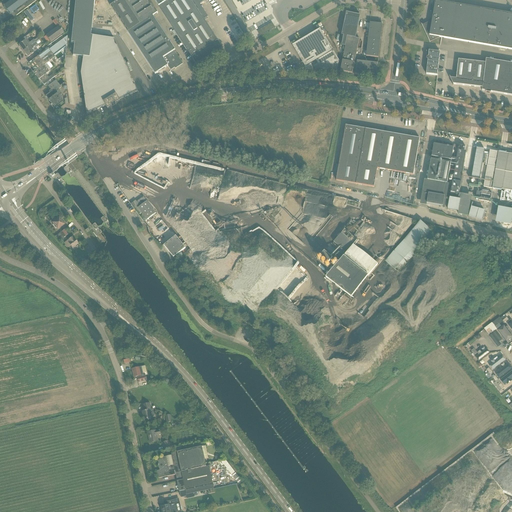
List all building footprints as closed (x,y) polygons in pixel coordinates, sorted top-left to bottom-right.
[(4,25),(21,12),(37,0),(11,0),(4,6),(3,6),(9,15),(1,21),(4,25)] [(138,91),(114,39),(91,36),(94,0),(75,0),(71,43),(74,43),(73,56),(84,57),(81,74),(87,114),(105,106),(108,109),(112,106),(111,105),(115,103),(116,104),(120,101),(119,99),(138,91)] [(174,49),(172,45),(153,16),(158,13),(149,0),(120,0),(111,6),(155,74),(168,66),(170,70),(174,68),(175,69),(176,69),(175,68),(182,64),(178,58),(179,57),(174,49)] [(206,56),(221,46),(221,47),(222,47),(204,20),(208,17),(199,5),(206,0),(154,0),(196,64),(204,58),(204,57),(206,55),(206,56)] [(511,14),(440,2),(435,1),(432,21),(432,23),(423,27),(422,25),(422,24),(421,24),(430,42),(439,37),(511,49),(511,14)] [(24,12),(29,22),(33,19),(28,10),(24,12)] [(355,61),(359,39),(355,38),(359,20),(360,16),(356,15),(347,13),(343,36),(344,36),(343,46),(345,46),(342,61),(340,71),(352,74),(353,75),(354,75),(355,75),(355,74),(355,75),(376,77),(377,69),(378,69),(378,67),(377,67),(378,64),(355,61)] [(272,23),(257,32),(260,36),(275,27),(272,23)] [(370,23),(366,56),(378,58),(378,57),(382,25),(382,24),(370,23)] [(50,43),(63,33),(58,26),(45,36),(50,43)] [(339,61),(322,33),(320,29),(292,46),(307,70),(337,72),(339,61)] [(23,51),(35,42),(34,40),(29,43),(25,37),(24,38),(20,41),(22,43),(19,45),(19,46),(20,49),(21,48),(23,51)] [(49,50),(54,55),(66,46),(67,37),(49,50)] [(34,53),(33,52),(34,52),(32,50),(34,49),(33,48),(37,44),(35,42),(23,51),(28,57),(34,53)] [(51,70),(46,63),(54,57),(48,49),(29,63),(34,70),(35,69),(36,70),(34,72),(44,85),(55,77),(54,74),(49,78),(46,74),(49,72),(49,71),(51,70)] [(439,64),(440,53),(429,51),(429,54),(428,54),(427,56),(428,56),(428,57),(427,57),(427,58),(426,58),(426,59),(427,59),(427,60),(428,60),(427,63),(426,74),(437,76),(439,64)] [(485,92),(491,93),(491,92),(511,95),(511,63),(486,59),(485,63),(459,60),(456,79),(450,78),(450,77),(453,86),(454,86),(453,84),(482,88),(482,91),(486,91),(486,92),(485,92)] [(55,108),(57,111),(65,105),(59,97),(62,94),(56,86),(58,84),(59,86),(65,81),(61,76),(48,86),(50,90),(48,92),(49,93),(45,96),(48,100),(55,108)] [(413,175),(420,139),(346,126),(336,181),(374,188),(377,169),(413,175)] [(434,144),(427,181),(447,184),(454,146),(446,143),(445,146),(438,145),(434,144)] [(464,146),(459,145),(449,199),(458,201),(466,153),(463,152),(464,146)] [(475,148),(471,178),(480,179),(483,149),(475,148)] [(511,154),(490,151),(489,156),(484,186),(493,187),(492,188),(511,191),(511,154)] [(476,192),(475,198),(488,201),(489,195),(476,192)] [(135,201),(131,205),(135,210),(136,210),(139,215),(141,213),(147,220),(156,214),(144,198),(137,203),(135,201)] [(482,221),(485,210),(470,206),(468,217),(482,221)] [(510,224),(511,212),(511,210),(502,209),(500,223),(510,224)] [(56,218),(52,221),(53,223),(52,223),(53,224),(52,225),(55,229),(56,228),(57,230),(64,225),(59,218),(57,220),(56,218)] [(421,220),(386,261),(399,273),(434,232),(421,220)] [(353,244),(357,239),(344,229),(334,242),(343,249),(336,259),(340,262),(327,278),(352,297),(368,275),(344,257),(353,244)] [(164,246),(173,258),(185,248),(176,236),(164,246)] [(67,240),(67,241),(64,243),(68,248),(70,246),(72,249),(74,250),(76,248),(76,247),(75,246),(78,244),(74,239),(74,240),(71,237),(71,238),(68,240),(67,240)] [(344,257),(368,275),(378,263),(353,244),(344,257)] [(330,264),(333,260),(325,253),(322,258),(330,264)] [(501,326),(499,324),(496,321),(492,324),(497,329),(501,326)] [(493,332),(497,329),(492,324),(485,329),(487,333),(489,335),(493,332)] [(511,340),(511,334),(506,326),(498,332),(507,344),(511,340)] [(507,344),(498,332),(490,337),(499,350),(507,344)] [(475,358),(479,363),(491,353),(487,348),(475,358)] [(509,362),(502,354),(489,364),(495,372),(509,362)] [(311,403),(279,360),(274,363),(286,379),(287,379),(295,390),(294,390),(306,406),(311,403)] [(500,378),(511,368),(511,365),(509,362),(495,372),(500,378)] [(141,367),(139,367),(132,369),(135,380),(135,379),(137,378),(138,381),(138,382),(146,380),(145,375),(144,376),(141,367)] [(511,379),(511,368),(500,378),(505,385),(511,379)] [(144,420),(150,418),(151,418),(151,417),(149,410),(151,410),(150,403),(143,404),(144,411),(142,411),(144,420)] [(161,435),(159,430),(148,433),(148,436),(149,436),(151,442),(159,440),(157,435),(161,435)] [(193,493),(213,488),(208,466),(206,466),(202,446),(171,453),(171,456),(175,474),(181,472),(183,480),(184,487),(178,488),(179,491),(185,490),(186,494),(193,493)] [(175,474),(171,456),(166,457),(166,456),(161,457),(162,459),(158,460),(158,463),(159,468),(160,468),(160,470),(156,471),(157,474),(158,478),(175,474)] [(243,483),(225,460),(221,461),(238,483),(243,483)] [(176,511),(175,504),(178,503),(177,499),(163,502),(164,506),(161,507),(162,511),(161,511),(176,511)]
